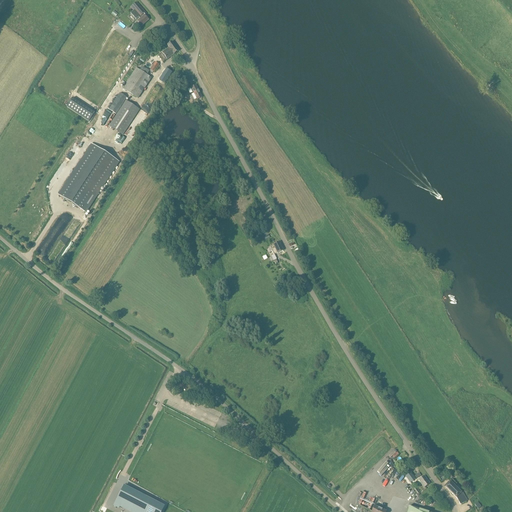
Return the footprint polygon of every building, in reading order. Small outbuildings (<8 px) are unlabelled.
[(132,6),(131,8),(134,11),(131,13),(136,19),(138,17),(140,19),(138,22),(142,26),(145,23),(149,20),(145,16),(146,14),(136,3),(135,4),(132,6)] [(103,106),(129,61),(115,53),(121,43),(125,45),(130,37),(115,29),(83,85),(77,82),(76,84),(80,86),(77,92),(103,106)] [(167,49),(158,56),(163,63),(171,57),(174,54),(174,55),(175,54),(179,51),(172,42),(169,44),(168,45),(167,45),(169,48),(167,49)] [(72,46),(46,92),(64,103),(91,56),(72,46)] [(159,65),(155,62),(150,70),(154,72),(159,65)] [(149,71),(143,67),(140,71),(136,68),(123,89),(138,99),(151,78),(147,75),(149,71)] [(166,69),(159,80),(164,84),(172,72),(166,69)] [(191,88),(187,90),(193,102),(197,100),(198,100),(202,98),(196,86),(191,88)] [(127,98),(120,93),(109,110),(116,114),(127,98)] [(95,113),(73,98),(67,108),(89,122),(95,113)] [(139,110),(126,101),(117,115),(109,126),(123,135),(139,110)] [(91,144),(59,195),(86,212),(119,162),(91,144)] [(283,251),(279,243),(273,246),(274,246),(270,248),(274,255),(277,253),(278,254),(283,251)] [(394,449),(387,457),(393,462),(399,454),(394,449)] [(383,463),(375,473),(380,477),(388,467),(383,463)] [(406,476),(411,483),(415,479),(410,473),(406,476)] [(430,484),(424,476),(415,483),(418,487),(421,484),(424,488),(430,484)] [(109,482),(104,496),(108,498),(114,484),(109,482)] [(445,487),(456,498),(460,505),(467,501),(462,491),(461,493),(450,482),(445,487)] [(123,487),(114,506),(118,508),(119,506),(121,507),(130,511),(153,511),(154,511),(157,505),(143,497),(142,498),(138,496),(138,495),(128,490),(127,490),(124,488),(125,486),(124,486),(124,487),(123,487)] [(356,504),(362,505),(365,493),(359,492),(356,504)] [(105,511),(110,502),(102,498),(95,511),(105,511)]
